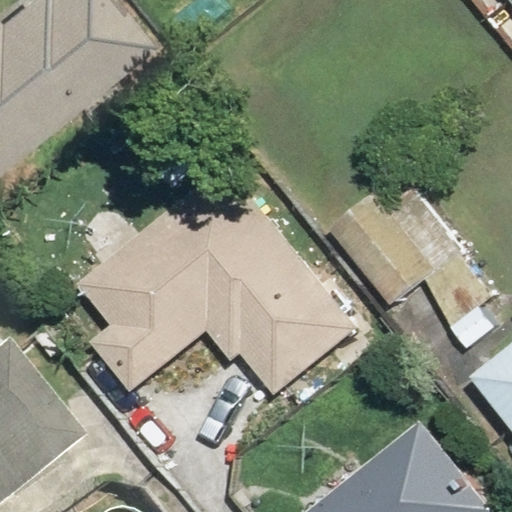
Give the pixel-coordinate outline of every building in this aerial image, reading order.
[(0,178),(155,57),(109,0),(37,0),(0,29),(0,178)] [(237,170),(79,298),(147,395),(226,331),(251,361),(255,357),(285,394),(365,329),(237,170)] [(396,192),(348,230),(408,304),(432,284),(469,330),(510,297),(468,245),(451,259),(396,192)] [(5,340),(0,343),(0,507),(84,439),(5,340)] [(511,361),(490,380),(511,406),(511,361)] [(437,422),(325,511),(508,511),(509,511),(437,422)]
